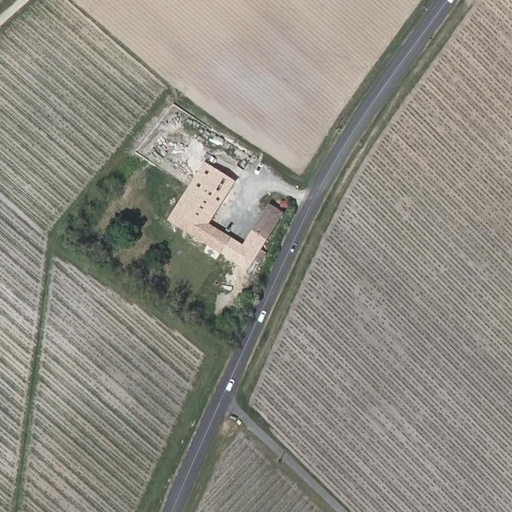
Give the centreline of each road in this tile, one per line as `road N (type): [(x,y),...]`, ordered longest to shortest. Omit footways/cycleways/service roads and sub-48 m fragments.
road 1 (secondary): [(224,392),(313,199),(447,0)]
road 2 (residential): [(224,392),(337,511)]
road 3 (secondary): [(172,511),(224,392)]
